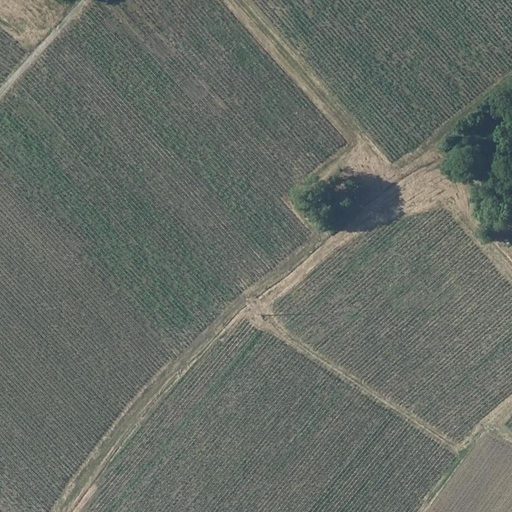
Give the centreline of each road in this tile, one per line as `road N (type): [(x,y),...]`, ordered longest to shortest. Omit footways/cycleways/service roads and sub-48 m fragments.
road 1 (track): [(69,511),(106,454),(237,306),(462,452),(423,511)]
road 2 (track): [(0,92),(84,0)]
